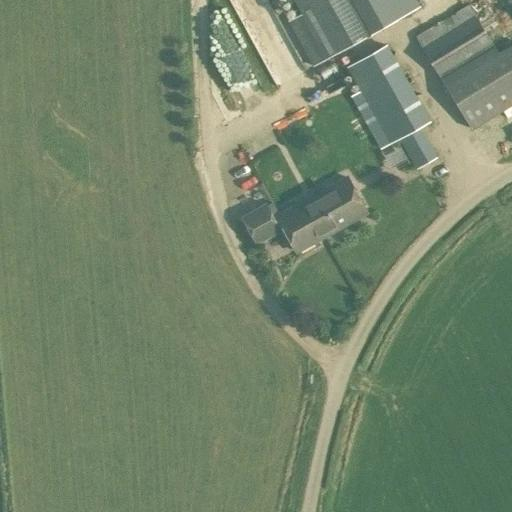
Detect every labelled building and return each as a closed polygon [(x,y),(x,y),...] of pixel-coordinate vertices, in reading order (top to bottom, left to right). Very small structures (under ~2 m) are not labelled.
[(420,8),(415,0),(293,0),(301,14),(287,22),(314,67),(344,50),(420,8)] [(414,37),(440,79),(494,47),(468,4),(414,37)] [(471,130),(511,105),(511,43),(444,85),(471,130)] [(358,91),(350,95),(381,150),(399,140),(416,170),(437,158),(420,128),(430,122),(386,45),(345,67),(358,91)] [(366,212),(347,178),(318,194),(323,203),(305,214),(320,238),(366,212)] [(323,203),(318,194),(273,219),(265,205),(242,218),(256,244),(283,229),(296,252),(320,238),(305,214),(323,203)]
